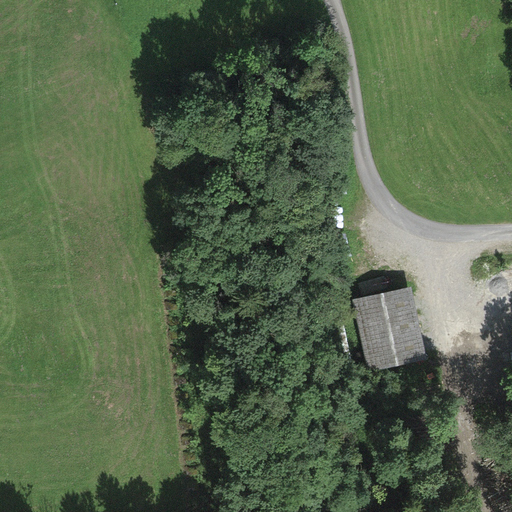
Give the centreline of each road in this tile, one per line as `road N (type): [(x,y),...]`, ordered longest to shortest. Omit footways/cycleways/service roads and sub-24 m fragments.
road 1 (track): [(332,0),(347,40),(363,163),(383,199),(414,223),(455,234),(511,229)]
road 2 (track): [(455,234),(460,370),(484,511)]
